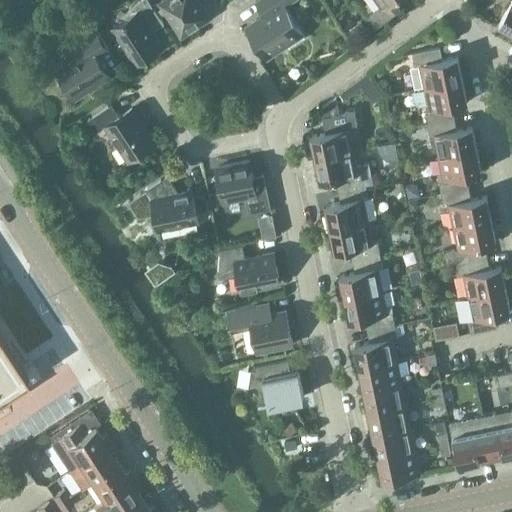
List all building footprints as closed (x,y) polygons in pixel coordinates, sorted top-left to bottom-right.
[(113,28),(137,64),(163,47),(152,32),(164,24),(148,0),(142,0),(135,5),(139,11),(113,28)] [(166,0),(162,3),(183,35),(210,17),(199,0),(166,0)] [(248,27),(268,57),(287,44),(290,49),(306,38),(284,5),(292,0),(260,0),(258,2),(267,15),(248,27)] [(378,0),(382,5),(368,16),(376,28),(397,13),(390,4),(394,0),(378,0)] [(511,36),(511,1),(500,24),(502,25),(501,28),(501,31),(511,36)] [(362,22),(350,30),(361,44),(372,36),(362,22)] [(13,25),(5,31),(11,40),(20,34),(13,25)] [(58,72),(75,98),(111,74),(99,57),(110,50),(97,30),(72,46),(79,57),(58,72)] [(410,67),(415,89),(425,87),(463,79),(458,56),(443,59),(441,47),(413,53),(416,66),(410,67)] [(428,123),(455,117),(453,105),(468,102),(463,79),(425,87),(430,109),(425,110),(428,123)] [(337,97),(322,108),(324,117),(340,113),(337,97)] [(112,104),(89,119),(97,132),(107,125),(130,160),(155,144),(132,108),(120,116),(112,104)] [(317,159),(354,151),(350,129),(359,127),(355,110),(340,113),(324,117),(327,132),(312,136),(317,159)] [(455,117),(428,123),(430,136),(435,135),(440,157),(477,149),(473,126),(458,129),(455,117)] [(399,120),(391,121),(393,130),(401,129),(399,120)] [(404,129),(395,131),(397,141),(403,139),(406,135),(404,129)] [(438,173),(442,193),(470,187),(467,175),(482,172),(477,149),(440,157),(443,172),(438,173)] [(339,190),(367,185),(374,183),(369,163),(357,165),(354,151),(317,159),(321,181),(336,178),(339,190)] [(218,167),(225,202),(247,198),(250,213),(272,209),(267,183),(254,186),(249,160),(218,167)] [(171,194),(162,179),(128,201),(138,218),(156,215),(159,230),(199,222),(192,190),(171,194)] [(414,184),(407,186),(409,196),(420,194),(418,188),(414,184)] [(367,185),(339,190),(341,202),(326,205),(331,228),(369,221),(364,198),(369,197),(367,185)] [(454,227),(492,219),(487,196),(472,199),(470,187),(442,193),(445,205),(450,204),(454,227)] [(449,264),(457,263),(484,257),(482,245),(497,242),(492,219),(454,227),(459,249),(446,251),(449,264)] [(353,260),(381,254),(378,242),(373,243),(369,221),(331,228),(336,251),(351,248),(353,260)] [(276,228),(262,231),(264,238),(277,235),(276,228)] [(243,244),(215,250),(220,278),(235,275),(234,270),(238,269),(242,290),(281,282),(275,253),(246,258),(243,244)] [(381,254),(353,260),(356,272),(341,275),(346,298),(383,290),(379,268),(384,267),(381,254)] [(469,296),(507,289),(502,266),(487,269),(484,257),(457,263),(459,275),(464,274),(469,296)] [(146,270),(156,284),(175,270),(172,266),(158,261),(146,270)] [(507,289),(469,296),(474,319),(469,320),(471,333),(499,327),(496,315),(511,312),(507,289)] [(368,330),(395,324),(393,311),(388,312),(383,290),(346,298),(350,321),(365,318),(368,330)] [(257,303),(229,309),(233,330),(252,326),(257,351),(294,344),(287,310),(260,316),(257,303)] [(195,317),(186,323),(190,330),(199,324),(195,317)] [(395,324),(368,330),(370,342),(355,345),(360,368),(398,360),(393,338),(398,337),(398,335),(396,325),(395,324)] [(403,324),(396,325),(398,335),(405,334),(403,324)] [(442,325),(434,326),(436,340),(444,338),(442,325)] [(0,405),(11,398),(6,391),(28,377),(0,333),(0,405)] [(438,363),(435,352),(427,354),(429,365),(438,363)] [(252,369),(250,388),(262,390),(264,402),(269,401),(269,404),(305,396),(299,369),(291,370),(289,359),(255,366),(255,369),(252,369)] [(398,360),(360,368),(365,390),(402,382),(398,360)] [(511,371),(509,372),(498,374),(500,387),(511,384),(511,371)] [(369,412),(407,405),(402,382),(365,390),(369,412)] [(436,399),(445,397),(442,386),(434,388),(436,399)] [(445,397),(436,399),(438,409),(447,407),(445,397)] [(407,405),(369,412),(374,435),(412,427),(407,405)] [(511,453),(511,409),(484,415),(492,457),(511,453)] [(459,464),(492,457),(484,415),(450,422),(459,464)] [(72,468),(80,463),(113,441),(107,432),(102,435),(96,426),(87,431),(80,422),(54,440),(72,468)] [(412,427),(374,435),(379,457),(416,449),(412,427)] [(440,444),(449,442),(447,432),(438,434),(440,444)] [(80,463),(72,468),(84,486),(92,481),(120,463),(114,454),(119,451),(113,441),(80,463)] [(449,442),(440,444),(442,455),(451,453),(449,442)] [(421,472),(416,449),(379,457),(384,480),(421,472)] [(120,463),(92,481),(104,499),(137,478),(131,468),(126,472),(120,463)] [(137,478),(104,499),(96,504),(101,511),(123,511),(143,499),(138,490),(143,487),(137,478)] [(58,504),(69,497),(64,489),(53,496),(58,504)] [(69,497),(58,504),(63,511),(74,504),(69,497)] [(159,511),(154,504),(149,508),(143,499),(123,511),(159,511)] [(49,501),(38,508),(40,511),(48,511),(54,509),(49,501)]
